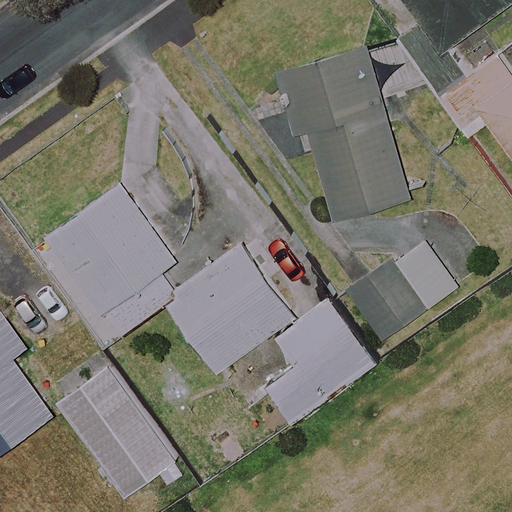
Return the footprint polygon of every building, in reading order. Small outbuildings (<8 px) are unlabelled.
[(511,0),(411,0),(448,49),(511,0)] [(411,192),(362,41),(280,68),(301,133),(309,131),(337,216),(411,192)] [(511,69),(500,53),(441,95),(470,136),(491,121),(511,150),(511,69)] [(169,298),(179,290),(166,274),(185,258),(121,179),(50,236),(127,332),(169,298)] [(242,239),(179,290),(169,298),(227,370),(300,311),(242,239)] [(457,287),(427,240),(346,293),(376,340),(457,287)] [(377,361),(330,296),(278,334),(299,362),(268,385),(294,421),(377,361)] [(30,344),(0,301),(0,452),(57,411),(16,354),(30,344)] [(177,459),(112,367),(61,403),(126,495),(177,459)]
